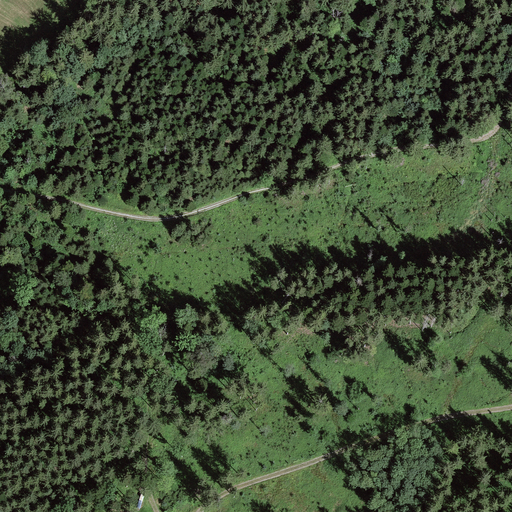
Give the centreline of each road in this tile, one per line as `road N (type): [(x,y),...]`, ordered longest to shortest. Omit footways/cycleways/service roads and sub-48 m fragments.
road 1 (track): [(0,190),(157,218),(368,154),(477,136),(499,126),(511,89)]
road 2 (track): [(511,408),(380,434),(215,498),(198,511)]
road 3 (track): [(163,511),(143,437),(147,385),(137,348),(114,323),(76,307),(0,307)]
